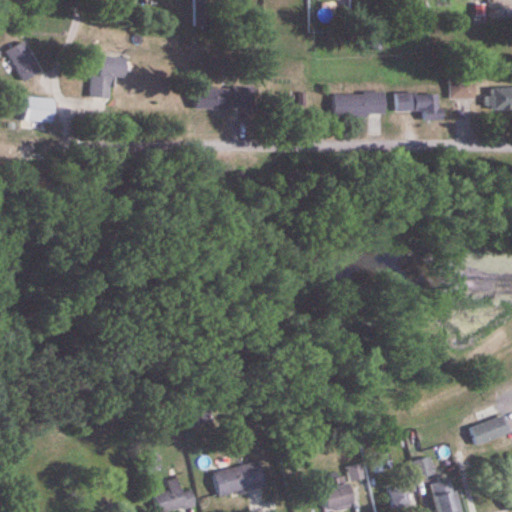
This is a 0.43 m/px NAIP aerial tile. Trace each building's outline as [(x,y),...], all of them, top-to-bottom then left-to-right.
[(5,51),(21,83),(39,74),(23,42),(5,51)] [(124,78),(125,59),(99,57),(98,76),(89,75),(88,98),(108,99),(110,78),(124,78)] [(473,78),(448,78),(448,100),(473,100),(473,78)] [(511,110),(511,88),(486,88),(486,110),(511,110)] [(193,111),(251,111),(251,89),(193,89),(193,111)] [(422,121),(440,121),(439,94),(393,95),(394,113),(421,112),(422,121)] [(383,95),(331,95),(331,117),(383,117),(383,95)] [(53,98),(23,98),(23,122),(53,122),(53,98)] [(509,435),(503,417),(468,428),(474,447),(509,435)] [(433,476),(429,458),(410,463),(415,481),(433,476)] [(212,472),(216,496),(264,488),(260,464),(212,472)] [(362,481),(362,467),(348,467),(348,481),(362,481)] [(166,481),(168,492),(153,495),(156,511),(166,511),(195,507),(192,491),(180,493),(178,479),(166,481)] [(446,482),(430,486),(437,511),(444,511),(454,509),(446,482)] [(321,491),(325,511),(333,511),(353,508),(348,485),(321,491)] [(392,511),(410,508),(405,487),(387,492),(391,511),(392,511)]
